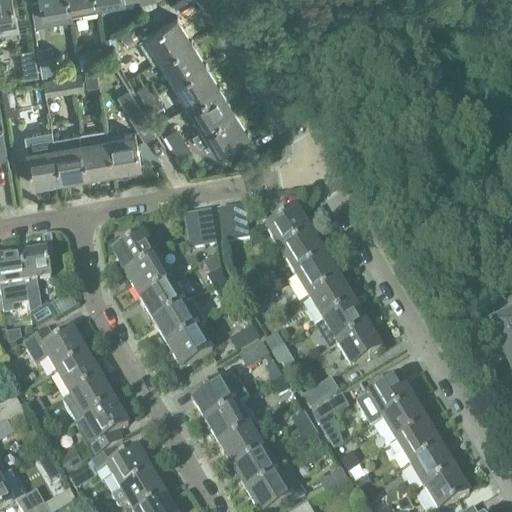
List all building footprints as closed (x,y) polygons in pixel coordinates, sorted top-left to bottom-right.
[(13,0),(0,0),(0,34),(19,31),(13,0)] [(72,20),(71,10),(72,10),(70,0),(39,0),(31,2),(35,27),(72,20)] [(70,0),(72,10),(98,5),(97,0),(70,0)] [(147,36),(161,59),(192,40),(178,16),(153,31),(147,20),(121,36),(128,47),(147,36)] [(119,57),(115,36),(103,38),(108,60),(119,57)] [(161,59),(175,82),(206,63),(192,40),(161,59)] [(42,76),(56,73),(51,45),(37,48),(42,76)] [(19,51),(24,79),(38,76),(34,48),(19,51)] [(175,82),(189,105),(220,86),(206,63),(175,82)] [(81,76),(69,78),(70,89),(83,87),(81,76)] [(70,89),(69,78),(43,82),(45,94),(70,89)] [(144,101),(156,93),(149,82),(137,89),(144,101)] [(189,105),(203,129),(234,109),(220,86),(189,105)] [(117,96),(131,120),(142,113),(129,90),(117,96)] [(163,104),(156,93),(144,101),(150,112),(163,104)] [(17,98),(4,100),(6,115),(20,113),(17,98)] [(249,133),(234,109),(203,129),(193,135),(199,146),(210,140),(218,152),(249,133)] [(81,141),(87,175),(114,170),(108,136),(107,129),(80,134),(81,141)] [(173,147),(184,140),(177,129),(167,136),(173,147)] [(109,136),(108,136),(114,170),(141,165),(135,132),(109,136)] [(54,139),(55,146),(61,179),(87,175),(81,141),(80,134),(54,139)] [(191,151),(184,140),(173,147),(180,158),(191,151)] [(33,184),(61,179),(55,146),(27,151),(33,184)] [(244,210),(232,212),(237,242),(249,239),(244,210)] [(223,244),(237,242),(232,212),(218,214),(223,244)] [(280,255),(311,235),(297,212),(266,231),(280,255)] [(211,216),(198,218),(203,247),(216,245),(211,216)] [(190,250),(203,247),(198,218),(185,220),(190,250)] [(293,277),(325,258),(311,235),(280,255),(293,277)] [(127,279),(159,261),(144,236),(112,255),(127,279)] [(46,254),(20,258),(25,292),(26,292),(28,305),(30,316),(30,317),(41,310),(36,283),(50,281),(46,254)] [(0,291),(0,294),(4,316),(14,315),(12,307),(27,305),(28,305),(26,292),(25,292),(20,258),(0,261),(0,291)] [(308,300),(339,281),(325,258),(293,277),(308,300)] [(140,302),(172,284),(159,261),(127,279),(140,302)] [(206,279),(214,291),(226,284),(219,272),(206,279)] [(308,300),(313,310),(306,314),(315,329),(322,324),(353,305),(339,281),(308,300)] [(154,326),(186,307),(172,284),(140,302),(154,326)] [(221,303),(233,296),(226,284),(214,291),(221,303)] [(241,294),(248,305),(259,299),(252,287),(241,294)] [(266,310),(259,299),(248,305),(255,317),(266,310)] [(336,347),(367,328),(353,305),(322,324),(336,347)] [(30,316),(29,316),(32,334),(56,320),(47,306),(41,310),(30,317),(30,316)] [(168,349),(199,331),(186,307),(154,326),(168,349)] [(511,307),(499,313),(504,324),(494,328),(509,364),(511,370),(511,307)] [(367,328),(336,347),(350,371),(382,352),(367,328)] [(233,342),(239,353),(259,341),(253,330),(233,342)] [(213,354),(199,331),(168,349),(181,373),(213,354)] [(56,377),(87,358),(73,334),(55,344),(47,332),(23,346),(36,368),(47,362),(56,377)] [(21,341),(19,333),(6,335),(8,347),(14,346),(21,341)] [(264,342),(271,353),(283,346),(277,335),(264,342)] [(270,357),(263,346),(242,358),(249,369),(270,357)] [(271,353),(278,366),(291,359),(283,346),(271,353)] [(56,377),(69,400),(101,381),(87,358),(56,377)] [(511,419),(511,370),(509,364),(505,366),(503,360),(488,367),(511,420),(511,419)] [(277,399),(289,392),(282,379),(270,386),(277,399)] [(369,428),(381,421),(412,402),(398,379),(355,405),(369,428)] [(101,381),(69,400),(63,404),(76,427),(83,423),(114,405),(101,381)] [(303,399),(310,411),(337,394),(330,382),(303,399)] [(206,425),(237,407),(223,383),(192,402),(206,425)] [(340,398),(313,415),(321,427),(348,411),(340,398)] [(0,410),(0,427),(7,424),(23,414),(15,401),(0,410)] [(27,409),(34,420),(45,413),(38,402),(27,409)] [(381,421),(395,444),(426,425),(412,402),(381,421)] [(128,428),(114,405),(83,423),(76,427),(75,427),(89,451),(128,428)] [(251,430),(237,407),(206,425),(219,449),(251,430)] [(45,413),(34,420),(41,432),(52,425),(45,413)] [(291,422),(298,434),(311,426),(304,415),(291,422)] [(0,442),(13,435),(7,424),(0,427),(0,442)] [(395,459),(401,455),(409,468),(440,449),(426,425),(395,444),(388,448),(395,459)] [(311,426),(298,434),(305,445),(317,437),(311,426)] [(265,453),(251,430),(219,449),(233,472),(265,453)] [(423,492),(455,473),(440,449),(409,468),(423,492)] [(68,481),(75,492),(97,480),(95,478),(99,476),(103,484),(111,479),(119,494),(151,475),(137,452),(126,459),(121,451),(122,451),(122,450),(68,481)] [(81,451),(58,464),(66,476),(88,463),(81,451)] [(278,476),(265,453),(233,472),(247,495),(278,476)] [(347,474),(359,466),(352,455),(340,462),(347,474)] [(279,477),(278,476),(247,495),(256,511),(272,511),(291,502),(293,505),(306,497),(290,470),(279,477)] [(326,497),(349,483),(341,471),(318,484),(326,497)] [(442,511),(469,496),(455,473),(423,492),(435,511),(442,511)] [(0,479),(0,511),(3,511),(17,505),(26,500),(10,474),(6,476),(0,479)] [(118,510),(126,505),(130,511),(141,511),(165,498),(151,475),(119,494),(111,498),(118,510)] [(354,486),(361,497),(373,490),(366,478),(354,486)] [(373,490),(361,497),(368,509),(380,501),(373,490)] [(36,493),(26,500),(17,505),(20,511),(34,511),(44,506),(36,493)] [(172,511),(165,498),(141,511),(172,511)]
